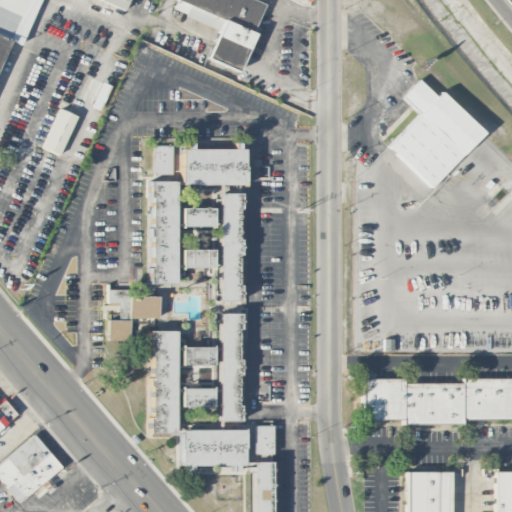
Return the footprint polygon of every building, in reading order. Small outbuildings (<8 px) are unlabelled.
[(0,0),(0,53),(6,39),(21,45),(39,0),(0,0)] [(97,0),(123,11),(127,0),(97,0)] [(237,71),(252,32),(252,30),(262,4),(251,0),(175,0),(171,11),(215,28),(216,33),(205,59),(237,71)] [(429,187),(482,133),(439,92),(434,97),(416,80),(400,96),(418,114),(387,146),(429,187)] [(107,86),(100,82),(90,107),(98,110),(107,86)] [(41,147),(57,155),(74,116),(58,109),(41,147)] [(150,173),(170,173),(169,145),(150,145),(150,173)] [(242,148),(178,148),(179,185),(242,184),(242,148)] [(174,180),(146,180),(146,283),(174,283),(174,180)] [(216,301),(239,301),(239,192),(216,192),(216,301)] [(179,226),(211,226),(211,207),(179,207),(179,226)] [(211,249),(179,249),(179,267),(211,267),(211,249)] [(157,319),(156,295),(128,296),(128,289),(105,289),(106,303),(116,303),(117,319),(106,319),(106,341),(129,340),(128,319),(157,319)] [(217,313),(217,420),(239,420),(239,313),(217,313)] [(174,331),(147,331),(147,434),(174,434),(174,331)] [(211,346),(179,346),(179,366),(211,366),(211,346)] [(511,379),(360,379),(360,422),(459,422),(460,419),(511,419),(511,379)] [(211,388),(179,388),(179,406),(211,406),(211,388)] [(0,433),(18,418),(3,399),(0,401),(0,410),(1,412),(0,412),(0,433)] [(270,425),(251,425),(251,453),(270,453),(270,425)] [(242,429),(179,429),(179,467),(249,467),(249,511),(270,511),(270,463),(242,463),(242,429)] [(60,467),(33,434),(0,462),(0,478),(19,501),(60,467)] [(493,511),(449,511),(449,471),(405,471),(405,511),(511,511),(511,471),(493,471),(493,511)]
